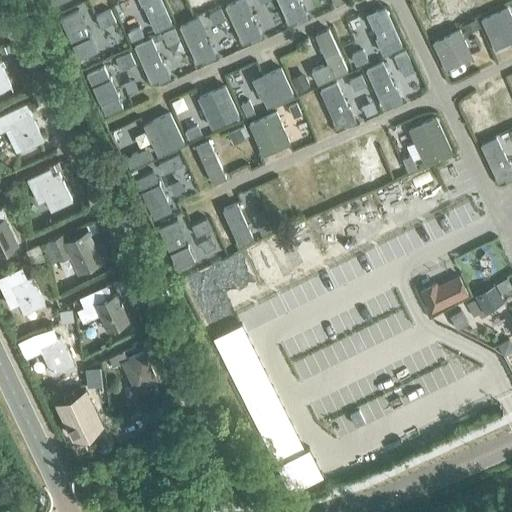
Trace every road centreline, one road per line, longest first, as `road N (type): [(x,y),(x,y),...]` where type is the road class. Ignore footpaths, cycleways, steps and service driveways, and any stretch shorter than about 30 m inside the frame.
road 1 (unclassified): [(336,511),(511,444)]
road 2 (unclassified): [(0,370),(68,511)]
